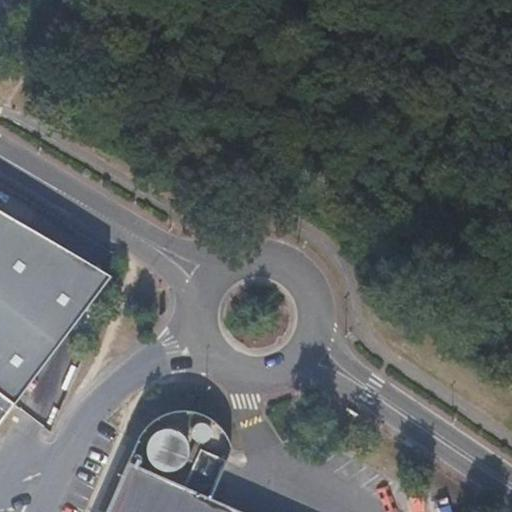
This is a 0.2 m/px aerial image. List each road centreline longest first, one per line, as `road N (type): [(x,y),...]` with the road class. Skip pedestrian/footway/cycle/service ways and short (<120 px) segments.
road 1 (secondary): [(215,284),(0,154)]
road 2 (secondary): [(303,343),(511,481)]
road 3 (secondary): [(215,284),(204,316),(227,360),(262,369),(286,361),(303,343)]
road 4 (secondary): [(303,343),(308,301),(292,276),(252,263),(215,284)]
